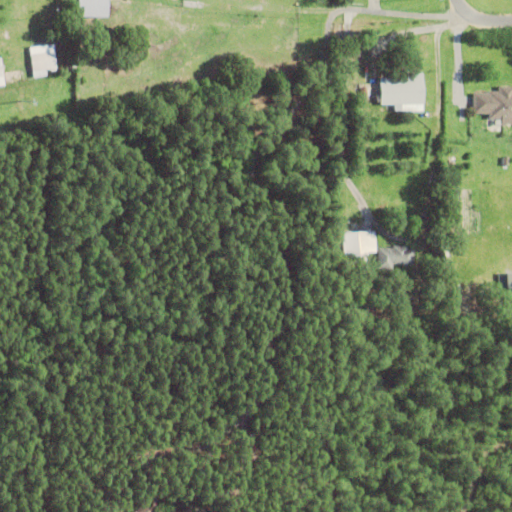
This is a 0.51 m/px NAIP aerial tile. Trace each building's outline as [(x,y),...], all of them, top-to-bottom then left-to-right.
[(76,20),(76,0),(106,0),(106,20),(76,20)] [(29,57),(53,54),(56,71),(32,74),(29,57)] [(400,110),(400,102),(379,103),(378,79),(380,76),(390,76),(390,72),(421,71),(422,101),(415,102),(415,109),(400,110)] [(511,121),(500,121),(500,117),(488,117),(488,112),(472,112),(472,91),(488,91),(488,89),(497,89),(497,84),(511,84),(511,121)] [(341,231),(374,229),(375,250),(366,251),(367,260),(343,261),(341,231)] [(511,292),(506,292),(506,296),(498,296),(498,273),(504,273),(504,269),(511,269),(511,292)] [(396,282),(396,275),(429,277),(428,283),(396,282)] [(148,511),(169,511),(176,505),(184,505),(189,510),(189,511),(131,511),(140,503),(142,505),(146,501),(153,507),(148,511)]
